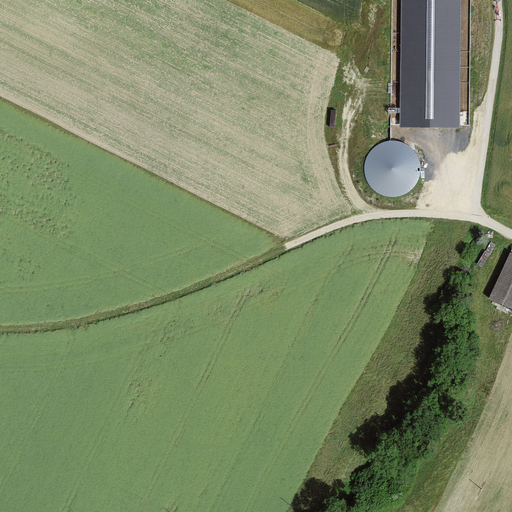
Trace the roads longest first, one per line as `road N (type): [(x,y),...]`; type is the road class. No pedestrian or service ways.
road 1 (track): [(511,237),(474,217),(398,213),(288,245)]
road 2 (track): [(474,217),(497,0)]
